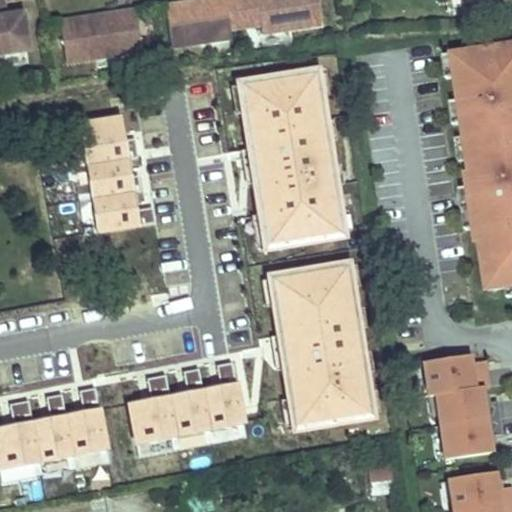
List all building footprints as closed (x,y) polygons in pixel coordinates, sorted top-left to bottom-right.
[(173,0),(162,2),(167,38),(226,29),(225,24),(256,19),(257,24),(316,15),(313,0),(207,0),(199,1),(198,0),(173,0)] [(56,17),(62,58),(121,49),(120,41),(136,38),(131,7),(115,9),(115,14),(94,17),(93,12),(56,17)] [(115,9),(93,12),(94,17),(115,14),(115,9)] [(0,50),(25,47),(19,11),(0,13),(0,50)] [(136,38),(120,41),(121,49),(137,47),(136,38)] [(511,41),(452,50),(455,73),(459,97),(462,120),(464,133),(467,156),(469,167),(465,168),(468,183),(474,224),(476,239),(480,239),(487,286),(505,284),(511,282),(511,41)] [(455,73),(452,50),(442,52),(446,75),(455,73)] [(321,62),(240,75),(267,241),(348,228),(321,62)] [(462,120),(459,97),(449,98),(453,121),(462,120)] [(122,116),(78,123),(97,230),(156,221),(154,206),(137,208),(134,190),(143,189),(140,173),(131,175),(128,157),(140,155),(137,136),(125,138),(122,116)] [(467,156),(464,133),(455,134),(458,157),(467,156)] [(474,224),(468,183),(458,184),(464,225),(474,224)] [(353,260),(272,273),(297,424),(378,411),(353,260)] [(468,352),(422,359),(427,393),(435,392),(444,456),(490,449),(488,433),(501,431),(497,398),(483,400),(481,385),(487,384),(484,366),(471,368),(470,360),(468,352)] [(132,398),(139,440),(246,419),(234,357),(219,360),(223,381),(205,384),(201,364),(186,367),(190,387),(172,391),(168,370),(150,374),(154,394),(132,398)] [(484,366),(483,358),(470,360),(471,368),(484,366)] [(0,424),(0,455),(2,467),(109,446),(97,384),(81,387),(85,408),(67,411),(64,391),(48,394),(52,414),(35,418),(31,397),(12,401),(16,421),(0,424)] [(368,465),(370,484),(391,483),(390,463),(368,465)] [(511,511),(511,500),(509,483),(496,485),(493,469),(448,476),(452,511),(511,511)] [(208,494),(188,498),(191,511),(211,508),(208,494)]
